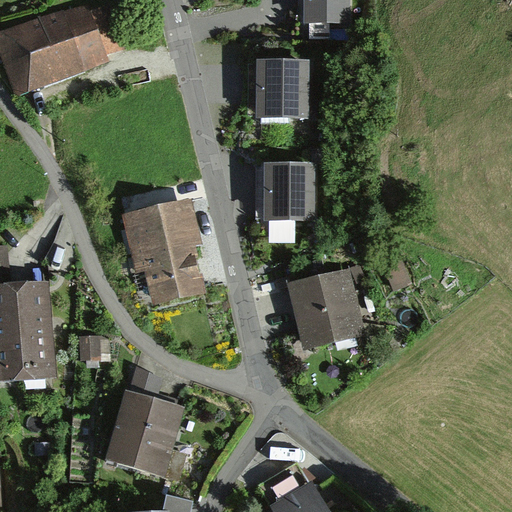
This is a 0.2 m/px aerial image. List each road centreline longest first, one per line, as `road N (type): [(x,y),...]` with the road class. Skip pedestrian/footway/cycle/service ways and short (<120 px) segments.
road 1 (residential): [(0,94),(60,185),(95,271),(138,338),(160,358),(232,380),(259,375)]
road 2 (residential): [(259,375),(168,0)]
road 3 (residential): [(412,511),(276,403)]
road 4 (residential): [(212,511),(276,403)]
